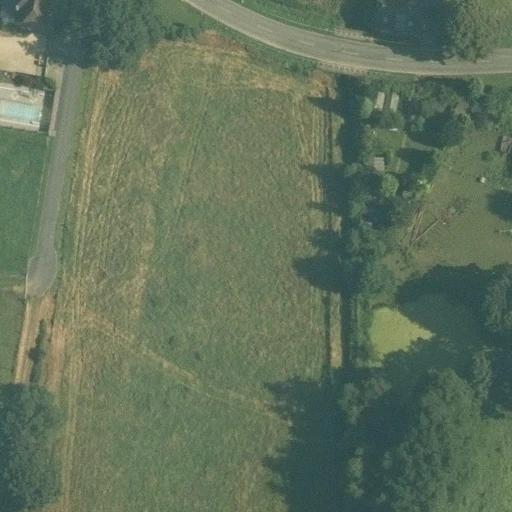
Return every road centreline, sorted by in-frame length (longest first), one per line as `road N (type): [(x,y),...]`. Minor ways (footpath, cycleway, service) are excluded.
road 1 (secondary): [(511,64),(376,56),(279,36),(210,0)]
road 2 (track): [(84,0),(40,286)]
road 3 (track): [(8,511),(40,286)]
